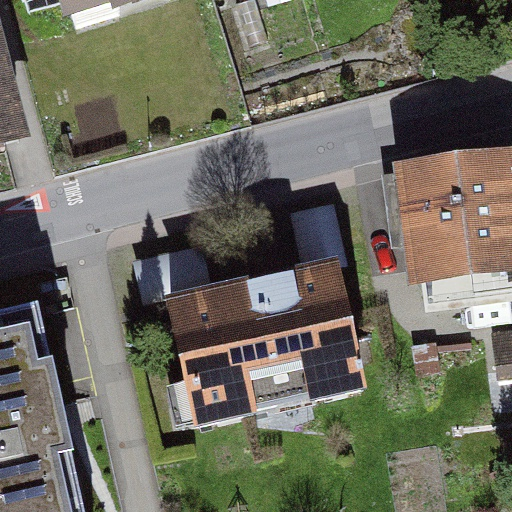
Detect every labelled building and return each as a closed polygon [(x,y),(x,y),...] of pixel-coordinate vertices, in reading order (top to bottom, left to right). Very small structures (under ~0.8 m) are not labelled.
[(28,0),(40,49),(225,0),(28,0)] [(0,185),(37,177),(0,24),(0,185)] [(397,321),(511,309),(511,175),(384,191),(397,321)] [(140,256),(147,281),(196,268),(190,243),(140,256)] [(195,445),(360,424),(343,284),(178,305),(195,445)] [(0,511),(72,511),(33,291),(0,298),(0,511)] [(511,320),(496,322),(499,367),(511,365),(511,320)]
